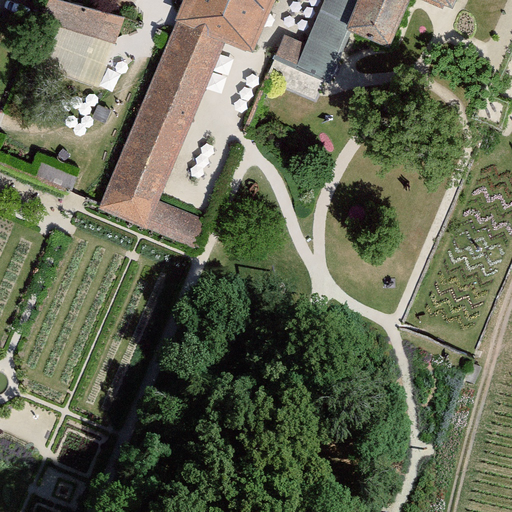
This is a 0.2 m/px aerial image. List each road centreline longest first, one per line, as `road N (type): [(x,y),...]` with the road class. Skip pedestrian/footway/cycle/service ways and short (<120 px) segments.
road 1 (track): [(452,511),(511,296)]
road 2 (track): [(0,121),(54,130),(106,84)]
